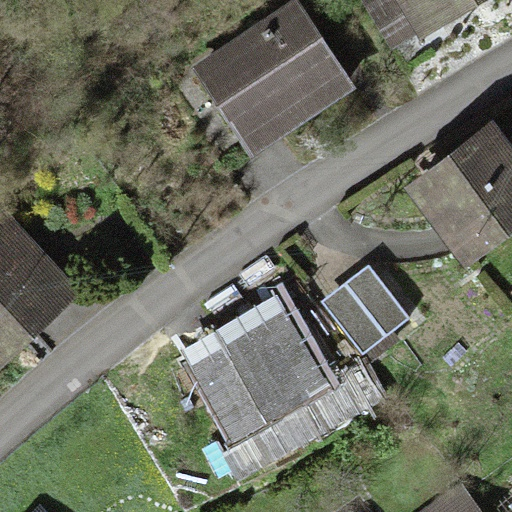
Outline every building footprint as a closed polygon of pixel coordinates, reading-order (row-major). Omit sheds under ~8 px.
[(470,0),(415,0),(431,25),(470,0)] [(347,83),(293,8),(208,68),(261,143),(347,83)] [(511,229),(511,152),(496,131),(423,187),(477,257),(511,229)] [(0,357),(71,289),(5,222),(0,226),(0,357)] [(371,269),(326,301),(365,354),(409,322),(371,269)] [(345,368),(302,291),(198,349),(241,426),(345,368)] [(480,511),(460,485),(424,511),(480,511)]
